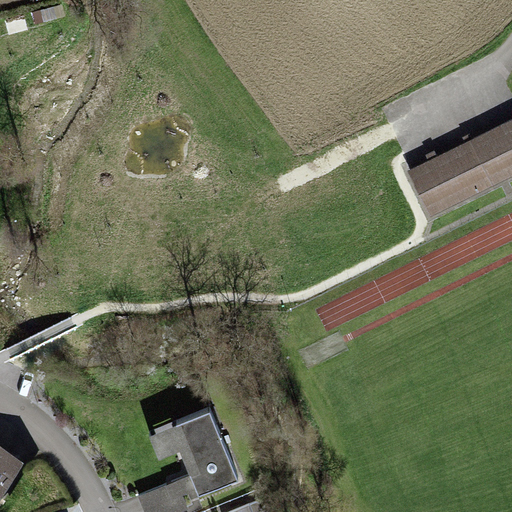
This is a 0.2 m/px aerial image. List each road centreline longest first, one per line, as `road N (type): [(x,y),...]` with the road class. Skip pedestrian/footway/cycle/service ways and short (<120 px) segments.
road 1 (residential): [(0,401),(30,415),(72,459),(96,511)]
road 2 (track): [(476,0),(432,68),(436,118)]
